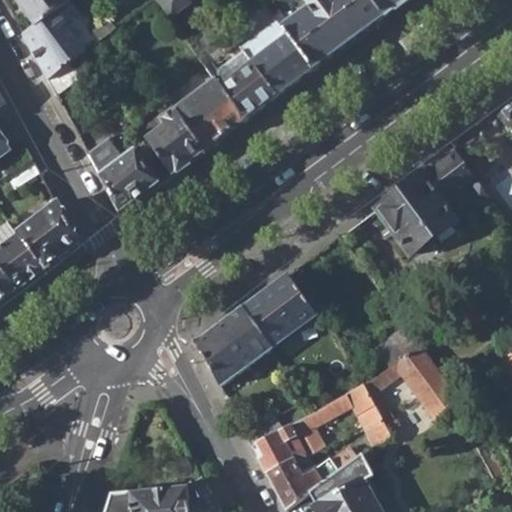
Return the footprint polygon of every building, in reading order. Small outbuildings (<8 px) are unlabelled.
[(17,0),(36,24),(58,8),(68,0),(17,0)] [(164,0),(170,13),(198,0),(164,0)] [(314,70),(386,16),(373,0),(306,0),(311,7),(283,27),(314,70)] [(373,0),(386,16),(407,0),(373,0)] [(88,48),(58,8),(36,24),(24,33),(48,77),(67,63),(88,48)] [(252,62),(278,97),(314,70),(283,27),(278,20),(242,48),(243,49),(252,62)] [(216,80),(220,85),(252,62),(243,49),(211,73),(216,80)] [(278,97),(252,62),(220,85),(246,120),(278,97)] [(79,80),(67,63),(48,77),(58,95),(79,80)] [(220,85),(216,80),(175,110),(176,112),(205,150),(246,120),(220,85)] [(0,118),(8,112),(0,96),(0,118)] [(511,107),(498,118),(511,136),(511,107)] [(0,160),(7,155),(0,145),(0,135),(15,125),(8,112),(0,118),(0,160)] [(205,150),(176,112),(162,122),(165,127),(146,140),(172,175),(205,150)] [(101,176),(121,213),(160,184),(135,150),(101,176)] [(374,210),(409,256),(455,221),(442,204),(463,189),(476,207),(487,199),(452,152),(374,210)] [(240,172),(254,163),(250,157),(236,167),(240,172)] [(22,238),(46,270),(80,245),(59,205),(19,234),(22,238)] [(22,238),(0,252),(0,265),(18,290),(46,270),(22,238)] [(0,303),(18,290),(0,265),(0,303)] [(242,309),(271,349),(315,317),(286,276),(242,309)] [(197,342),(221,387),(271,349),(242,309),(197,342)] [(379,351),(390,367),(420,346),(408,330),(379,351)] [(382,423),(391,438),(402,431),(382,389),(408,369),(441,416),(454,408),(448,398),(454,393),(420,346),(390,367),(363,387),(382,423)] [(511,350),(496,360),(511,386),(511,350)] [(254,447),(266,469),(290,455),(293,454),(310,457),(323,452),(313,430),(352,409),(364,432),(382,423),(363,387),(282,432),(254,447)] [(254,447),(282,432),(272,413),(244,428),(254,447)] [(364,432),(374,450),(391,438),(382,423),(364,432)] [(480,455),(511,511),(511,479),(494,447),(480,455)] [(330,462),(339,475),(358,462),(349,449),(330,462)] [(290,455),(266,469),(269,474),(289,511),(312,494),(339,475),(330,462),(328,459),(316,468),(310,457),(293,454),(290,455)] [(339,475),(312,494),(318,506),(314,508),(316,511),(383,511),(367,481),(375,477),(364,457),(358,462),(339,475)] [(132,493),(134,511),(221,511),(204,480),(188,487),(132,493)] [(107,511),(134,511),(132,493),(113,495),(107,511)]
